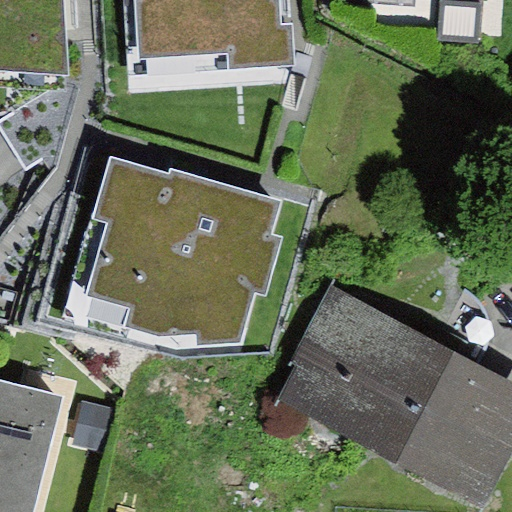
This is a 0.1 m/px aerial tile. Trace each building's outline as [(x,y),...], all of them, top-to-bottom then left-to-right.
[(0,0),(0,73),(69,78),(64,0),(0,0)] [(137,0),(143,62),(230,56),(231,71),(296,66),(295,25),(280,25),(278,0),(137,0)] [(482,3),(440,1),(438,42),(479,44),(482,3)] [(169,176),(112,160),(94,219),(109,224),(87,298),(132,311),(127,330),(161,339),(197,337),(198,348),(242,345),(256,296),(267,299),(283,240),(271,237),(280,203),(171,171),(169,176)] [(434,343),(330,287),(291,364),(297,366),(278,402),(480,506),(511,451),(511,384),(477,366),(485,352),(490,334),(488,320),(484,309),(477,298),(464,291),(434,343)] [(35,511),(62,399),(0,384),(0,511),(35,511)]
